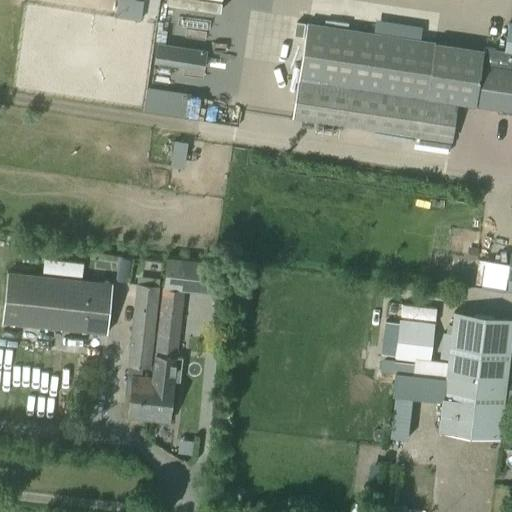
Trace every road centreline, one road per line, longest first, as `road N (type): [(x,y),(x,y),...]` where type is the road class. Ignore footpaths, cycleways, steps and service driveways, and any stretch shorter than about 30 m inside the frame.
road 1 (unknown): [(0,81),(511,163)]
road 2 (residential): [(180,511),(170,478),(146,448),(0,428)]
